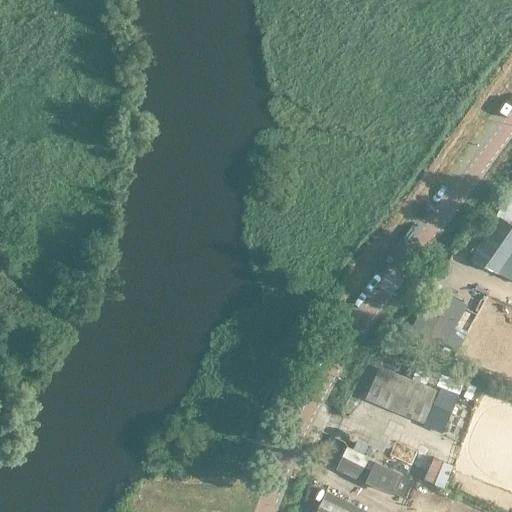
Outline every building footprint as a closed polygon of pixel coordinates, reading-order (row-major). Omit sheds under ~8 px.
[(511,279),(511,223),(501,218),(470,260),(500,274),(511,279)] [(448,346),(465,314),(449,305),(453,299),(434,289),(414,326),(448,346)] [(436,395),(378,371),(368,395),(426,419),(436,395)] [(445,430),(459,397),(441,389),(426,422),(445,430)] [(401,475),(375,462),(375,461),(347,447),(342,458),(337,469),(365,483),(367,480),(392,493),(401,475)] [(436,478),(443,463),(418,451),(411,466),(436,478)] [(347,511),(323,500),(316,511),(347,511)]
